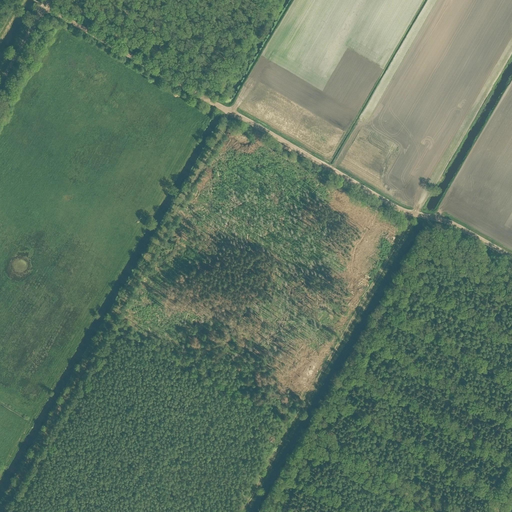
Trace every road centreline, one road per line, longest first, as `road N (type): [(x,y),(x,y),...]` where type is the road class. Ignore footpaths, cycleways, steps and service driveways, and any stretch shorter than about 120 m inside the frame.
road 1 (track): [(511,257),(454,224),(396,208),(44,5)]
road 2 (track): [(0,510),(229,111)]
